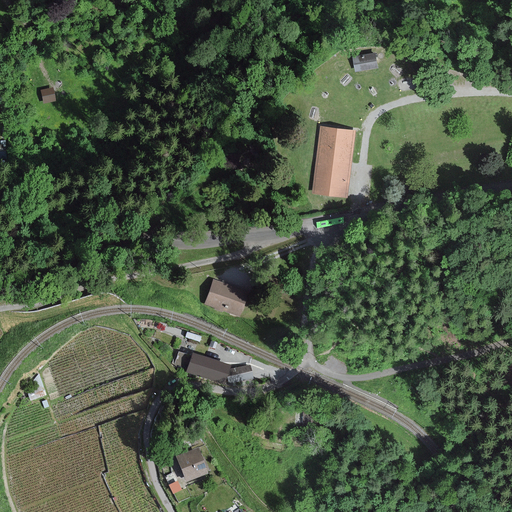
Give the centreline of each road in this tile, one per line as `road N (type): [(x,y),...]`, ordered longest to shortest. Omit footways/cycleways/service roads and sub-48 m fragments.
road 1 (unclassified): [(321,222),(309,332),(293,373),(245,391),(178,383),(157,400),(146,446),(172,511)]
road 2 (unclassified): [(297,225),(236,255),(108,277),(0,309)]
road 3 (unclassified): [(0,271),(45,275),(151,238),(297,225)]
road 4 (unclassified): [(511,187),(321,222)]
